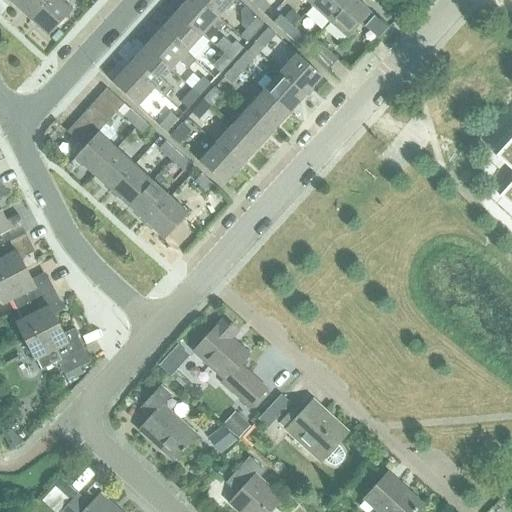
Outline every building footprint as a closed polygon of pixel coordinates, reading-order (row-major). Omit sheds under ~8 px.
[(16,0),(13,4),(31,20),(48,0),(16,0)] [(60,0),(48,0),(31,20),(49,36),(72,10),(60,0)] [(201,0),(187,0),(178,11),(204,35),(213,25),(219,31),(226,24),(220,18),(220,17),(201,0)] [(201,0),(220,17),(236,0),(201,0)] [(263,0),(251,0),(250,1),(263,13),(270,5),(263,0)] [(317,0),(312,6),(330,23),(349,0),(317,0)] [(357,0),(349,0),(330,23),(348,39),(372,13),(357,0)] [(178,11),(162,28),(188,52),(204,35),(178,11)] [(273,22),(286,34),(293,26),(280,14),(273,22)] [(364,29),(374,38),(387,22),(377,14),(364,29)] [(240,36),(248,43),(265,24),(257,17),(240,36)] [(293,26),(286,34),(299,46),(306,38),(293,26)] [(162,28),(145,46),(171,70),(180,60),(189,69),(197,60),(188,52),(162,28)] [(268,28),(256,41),(265,49),(277,36),(268,28)] [(235,41),(224,54),(231,60),(243,47),(235,41)] [(145,46),(129,64),(156,88),(166,97),(175,88),(164,78),(171,70),(145,46)] [(310,56),(326,70),(333,63),(317,48),(310,56)] [(247,51),(235,64),(243,71),(255,58),(247,51)] [(231,60),(224,54),(213,66),(220,73),(231,60)] [(297,55),(280,73),(307,97),(323,79),(297,55)] [(156,88),(129,64),(113,81),(139,106),(156,88)] [(243,71),(235,64),(225,76),(232,83),(243,71)] [(274,80),(264,91),(291,115),(307,97),(280,73),(275,67),(268,75),(274,80)] [(203,76),(192,89),(199,96),(211,84),(203,76)] [(214,87),(203,99),(211,107),(223,94),(214,87)] [(108,89),(100,98),(117,113),(125,104),(108,89)] [(199,96),(192,89),(180,101),(188,109),(199,96)] [(264,91),(248,108),(275,132),(291,115),(264,91)] [(100,98),(92,106),(109,122),(117,113),(100,98)] [(211,107),(203,99),(192,112),(200,119),(211,107)] [(92,106),(85,115),(101,131),(109,122),(92,106)] [(123,116),(136,128),(143,120),(131,108),(123,116)] [(248,108),(232,126),(258,150),(275,132),(248,108)] [(179,119),(171,112),(159,125),(167,132),(179,119)] [(85,115),(76,124),(94,140),(100,132),(101,131),(85,115)] [(143,120),(136,128),(148,140),(156,132),(143,120)] [(398,146),(410,153),(425,128),(413,121),(398,146)] [(182,123),(171,135),(179,142),(190,130),(182,123)] [(68,133),(85,149),(94,140),(76,124),(68,133)] [(232,126),(216,144),(242,168),(258,150),(232,126)] [(76,159),(93,175),(118,148),(100,132),(94,140),(85,149),(76,159)] [(511,137),(496,156),(511,170),(511,182),(500,196),(511,207),(511,137)] [(158,149),(172,161),(179,153),(166,141),(158,149)] [(242,168),(216,144),(199,162),(226,186),(242,168)] [(93,175),(111,191),(136,164),(118,148),(93,175)] [(179,153),(172,161),(184,172),(191,164),(179,153)] [(111,191),(129,207),(154,180),(136,164),(111,191)] [(197,182),(210,193),(215,187),(203,175),(197,182)] [(129,207),(147,223),(172,197),(154,180),(129,207)] [(172,197),(147,223),(166,240),(190,213),(172,197)] [(0,247),(27,234),(17,215),(7,221),(2,210),(0,211),(0,247)] [(0,282),(27,269),(22,259),(32,254),(28,246),(32,244),(27,234),(0,247),(0,282)] [(13,300),(18,309),(55,290),(50,280),(46,282),(42,274),(32,279),(27,269),(0,282),(0,296),(4,304),(13,300)] [(18,324),(27,342),(60,325),(54,314),(64,309),(55,290),(18,309),(24,321),(18,324)] [(267,393),(250,376),(240,367),(248,358),(230,340),(237,332),(225,322),(219,329),(218,329),(201,347),(213,358),(207,364),(226,382),(223,385),(251,411),(267,393)] [(60,325),(27,342),(37,361),(39,360),(44,370),(59,362),(65,375),(91,362),(75,329),(64,334),(60,325)] [(139,431),(172,461),(196,435),(162,405),(171,395),(161,386),(139,411),(148,420),(139,431)] [(272,426),(296,401),(285,392),(262,416),(272,426)] [(173,406),(185,414),(193,404),(181,395),(173,406)] [(291,411),(282,421),(323,459),(328,463),(335,466),(341,463),(345,455),(341,448),(337,444),(345,436),(333,425),(325,418),(328,414),(313,401),(298,417),(291,411)] [(240,408),(225,421),(240,438),(255,424),(240,408)] [(211,428),(221,452),(237,446),(228,422),(211,428)] [(239,511),(278,511),(274,508),(281,500),(258,479),(264,472),(250,458),(231,478),(243,489),(230,503),(239,511)] [(366,501),(377,511),(416,511),(422,506),(389,476),(366,501)] [(119,511),(100,494),(90,506),(77,495),(61,511),(119,511)]
